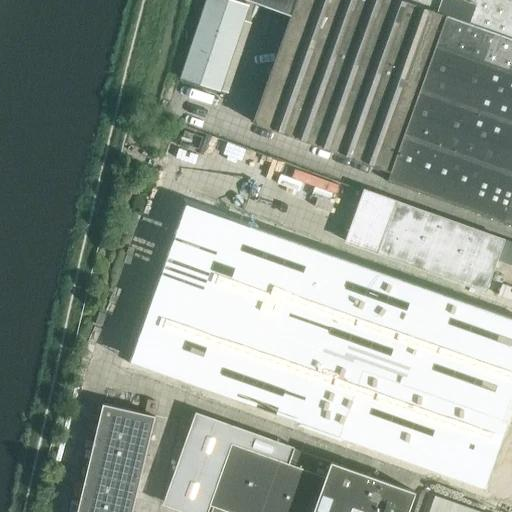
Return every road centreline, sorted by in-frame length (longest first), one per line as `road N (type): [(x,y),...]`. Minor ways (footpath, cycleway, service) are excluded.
road 1 (unknown): [(160,511),(182,421),(176,396),(160,381),(92,380),(147,216),(167,194),(211,198),(511,305)]
road 2 (unknown): [(511,232),(248,133),(235,122),(234,101),(273,32)]
